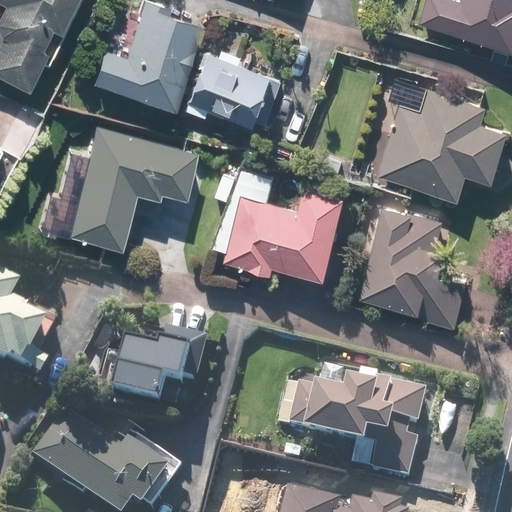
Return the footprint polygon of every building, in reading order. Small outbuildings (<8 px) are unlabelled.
[(0,78),(26,92),(45,52),(39,49),(48,30),(56,34),(72,0),(0,0),(0,5),(2,6),(0,9),(0,78)] [(197,23),(164,12),(166,5),(149,0),(139,0),(135,14),(136,14),(123,55),(101,49),(90,84),(170,109),(172,101),(197,23)] [(511,0),(460,0),(460,1),(456,0),(424,0),(417,24),(511,51),(511,0)] [(222,49),(220,56),(208,52),(188,104),(251,127),(254,120),(266,124),(282,81),(270,77),(271,75),(239,64),(242,57),(222,49)] [(458,201),(466,176),(491,183),(508,131),(480,122),(485,106),(426,88),(419,110),(398,103),(376,176),(458,201)] [(153,198),(155,193),(180,199),(193,152),(147,140),(147,139),(94,126),(65,237),(118,250),(133,193),(153,198)] [(273,266),(283,269),(323,280),(345,197),(303,187),(298,208),(240,193),(225,253),(226,253),(224,262),(271,274),(273,266)] [(217,228),(224,196),(205,192),(198,223),(217,228)] [(445,253),(436,251),(443,223),(381,208),(358,299),(416,313),(415,319),(455,329),(467,281),(440,275),(445,253)] [(26,351),(41,325),(30,319),(5,305),(16,285),(0,275),(0,365),(3,367),(6,362),(36,379),(45,362),(26,351)] [(159,411),(166,387),(183,391),(185,382),(198,385),(210,342),(164,330),(159,351),(126,342),(111,398),(159,411)] [(347,383),(343,397),(315,390),(299,386),(289,427),(304,431),(303,436),(364,451),(368,438),(378,440),(370,471),(409,481),(419,441),(392,434),(394,423),(419,428),(427,395),(374,382),(372,390),(347,383)] [(105,511),(132,511),(135,509),(139,511),(143,511),(170,475),(128,445),(122,453),(66,413),(32,460),(105,511)] [(399,511),(401,503),(373,496),(371,507),(352,502),(349,511),(343,511),(339,511),(342,500),(288,486),(281,511),(399,511)]
